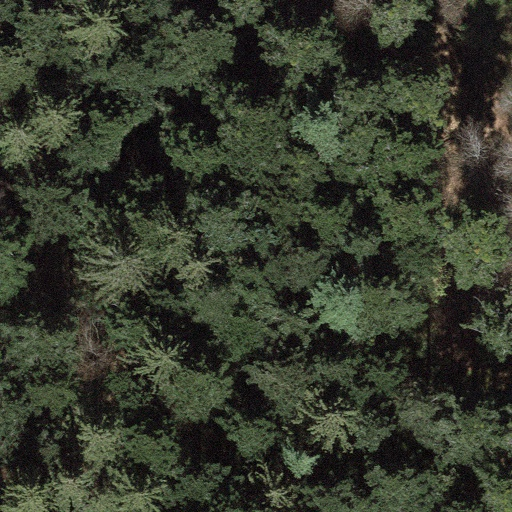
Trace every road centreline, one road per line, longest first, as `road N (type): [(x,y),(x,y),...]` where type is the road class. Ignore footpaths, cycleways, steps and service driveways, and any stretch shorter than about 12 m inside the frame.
road 1 (track): [(0,433),(25,381),(0,201)]
road 2 (track): [(25,381),(12,511)]
